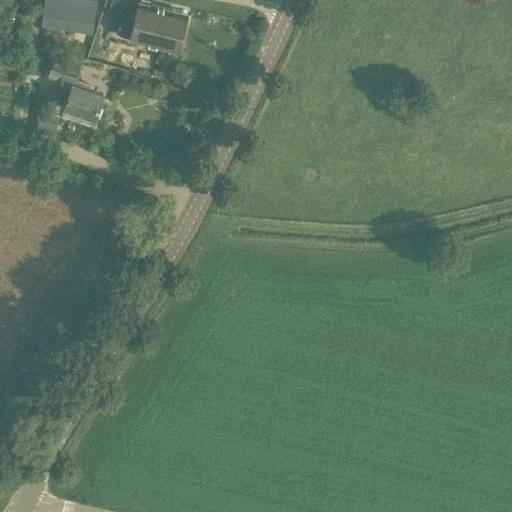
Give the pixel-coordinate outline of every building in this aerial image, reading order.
[(91,32),(96,0),(45,0),(42,25),(91,32)] [(178,46),(186,11),(138,0),(123,0),(116,32),(178,46)] [(47,75),(60,79),(72,82),(72,81),(75,81),(81,61),(54,53),(47,75)] [(132,68),(134,61),(111,54),(109,62),(132,68)] [(76,77),(75,81),(72,81),(72,82),(60,79),(57,87),(69,91),(63,106),(81,112),(79,117),(91,121),(93,116),(94,116),(102,91),(88,86),(89,82),(76,77)] [(222,91),(211,87),(208,95),(219,99),(222,91)]
